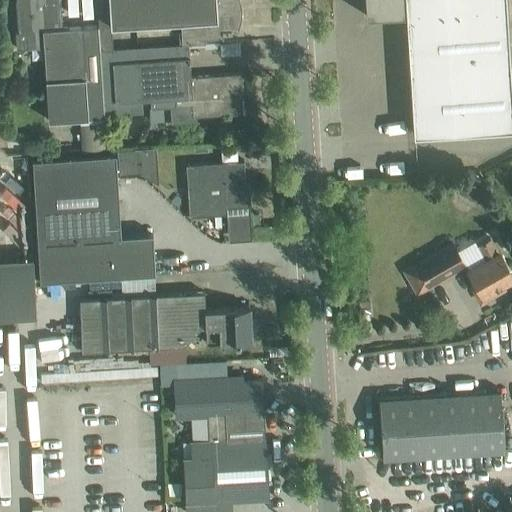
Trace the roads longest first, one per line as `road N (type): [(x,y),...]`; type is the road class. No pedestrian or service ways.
road 1 (unclassified): [(321,511),(292,0)]
road 2 (unknown): [(511,477),(411,509),(383,506),(368,494),(363,450),(318,457)]
road 3 (unknown): [(300,146),(436,133),(511,114)]
road 4 (unknown): [(314,383),(511,365)]
road 5 (unknown): [(311,333),(451,319),(464,300),(458,282)]
